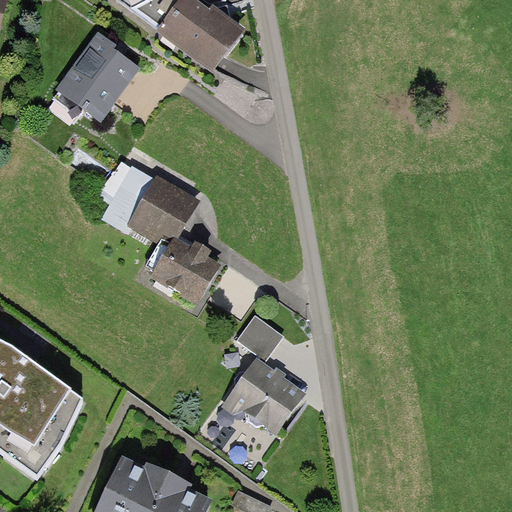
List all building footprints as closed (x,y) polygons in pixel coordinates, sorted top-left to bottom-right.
[(0,0),(0,45),(11,0),(0,0)] [(180,0),(164,0),(139,15),(166,35),(163,40),(217,78),(244,41),(188,0),(186,4),(180,0)] [(102,41),(55,108),(80,125),(86,117),(104,130),(142,75),(117,58),(120,53),(102,41)] [(100,206),(109,211),(101,225),(126,239),(130,232),(172,255),(174,250),(178,252),(203,209),(123,164),(100,206)] [(172,255),(155,285),(201,311),(220,278),(209,272),(215,262),(197,252),(192,261),(178,252),(174,250),(172,255)] [(285,340),(257,321),(241,345),(269,364),(285,340)] [(84,411),(0,350),(0,460),(32,483),(84,411)] [(306,400),(258,369),(228,412),(236,418),(244,415),(250,418),(251,425),(260,431),(265,429),(280,439),(306,400)] [(212,511),(216,505),(130,464),(106,511),(212,511)] [(272,511),(274,509),(240,494),(235,506),(247,511),(272,511)]
